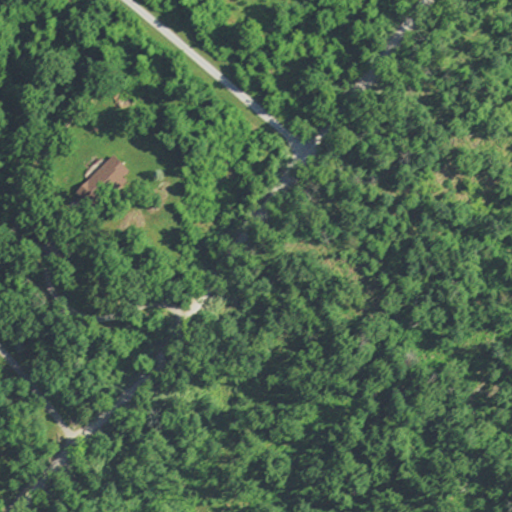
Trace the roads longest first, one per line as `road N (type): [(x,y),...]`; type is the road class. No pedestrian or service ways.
road 1 (residential): [(17,511),(175,342),(225,256),(421,0)]
road 2 (residential): [(255,106),(127,0)]
